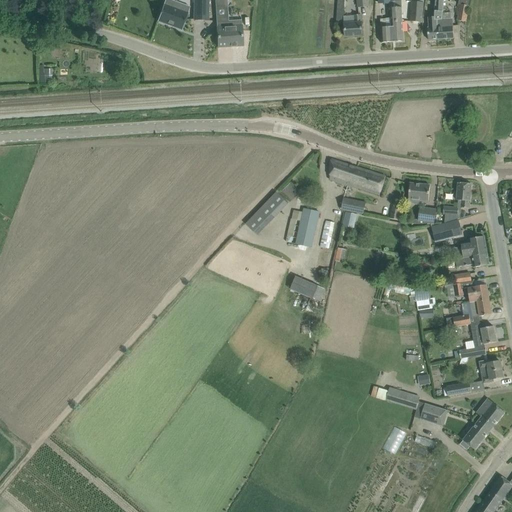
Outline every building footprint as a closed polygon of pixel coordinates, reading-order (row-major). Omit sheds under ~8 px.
[(185,5),(170,0),(165,0),(157,21),(182,30),(188,13),(182,11),(185,5)] [(208,21),(208,0),(194,0),(194,20),(208,21)] [(227,0),(214,0),(216,10),(228,9),(227,0)] [(337,0),(336,23),(343,24),(343,18),(344,0),(337,0)] [(437,20),(443,20),(441,0),(434,0),(435,11),(434,11),(434,18),(429,18),(429,28),(428,28),(428,40),(438,39),(437,20)] [(421,23),(423,3),(412,2),(410,22),(421,23)] [(468,6),(458,4),(458,21),(465,21),(468,6)] [(402,8),(391,8),(391,19),(393,42),(404,42),(403,32),(402,8)] [(355,23),(344,24),(344,27),(345,37),(363,36),(362,26),(362,23),(361,23),(361,15),(354,15),(355,18),(355,23)] [(243,46),(241,20),(241,21),(225,22),(224,16),(216,17),(218,47),(243,46)] [(391,19),(380,19),(381,33),(382,43),(393,42),(391,19)] [(454,39),(453,29),(453,19),(443,20),(437,20),(438,39),(454,39)] [(39,81),(50,81),(50,69),(39,69),(39,81)] [(379,196),(383,186),(386,177),(331,160),(330,180),(379,196)] [(444,207),(443,214),(445,214),(445,223),(460,219),(460,218),(461,208),(469,209),(471,184),(458,183),(457,193),(457,200),(458,200),(457,208),(444,207)] [(428,201),(429,195),(430,185),(410,184),(408,203),(414,204),(414,200),(428,201)] [(340,197),(337,208),(360,214),(363,202),(340,197)] [(311,248),(316,225),(319,213),(303,209),(301,222),(295,245),(311,248)] [(435,220),(436,211),(420,209),(418,221),(434,223),(435,220)] [(354,229),(357,215),(345,212),(342,226),(354,229)] [(459,221),(432,228),(435,243),(462,236),(459,221)] [(328,249),(334,224),(325,222),(320,248),(328,249)] [(487,254),(484,237),(469,239),(470,243),(461,244),(462,252),(454,253),(456,260),(487,254)] [(338,249),(334,262),(343,265),(347,251),(338,249)] [(474,268),(479,267),(489,265),(487,254),(456,260),(457,267),(473,265),(474,268)] [(455,284),(453,284),(471,281),(470,274),(460,275),(454,276),(455,284)] [(297,276),(291,289),(312,298),(318,285),(297,276)] [(471,281),(453,284),(453,285),(455,296),(462,294),(462,289),(465,289),(466,292),(469,294),(470,303),(477,302),(489,300),(487,285),(475,287),(474,281),(471,282),(471,281)] [(419,311),(431,309),(429,300),(430,299),(428,288),(415,290),(416,296),(417,301),(419,311)] [(477,302),(470,303),(472,312),(473,318),(482,316),(491,315),(489,300),(477,302)] [(431,309),(419,311),(420,318),(433,317),(431,309)] [(469,315),(446,319),(448,329),(471,325),(469,315)] [(475,346),(459,349),(461,359),(486,354),(485,344),(497,342),(494,326),(472,330),(475,346)] [(490,360),(479,362),(484,384),(494,382),(493,379),(503,377),(500,361),(490,363),(490,360)] [(429,374),(421,376),(422,385),(430,383),(429,374)] [(470,383),(447,387),(449,396),(471,392),(470,383)] [(389,388),(386,400),(416,410),(420,398),(389,388)] [(476,423),(488,434),(505,413),(488,399),(476,413),(481,417),(476,423)] [(426,404),(420,419),(440,426),(445,410),(426,404)] [(475,450),(488,434),(476,423),(463,440),(464,441),(461,445),(467,449),(470,446),(475,450)] [(393,427),(383,449),(396,454),(405,432),(393,427)] [(432,448),(435,442),(416,435),(413,442),(432,448)] [(490,492),(503,500),(511,486),(511,484),(501,477),(490,492)] [(494,511),(503,500),(490,492),(475,511),(494,511)]
